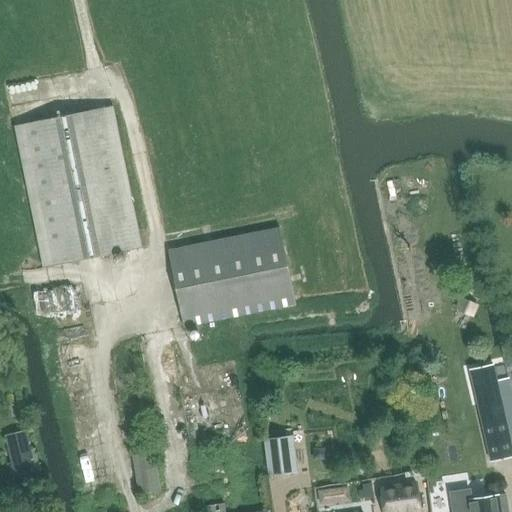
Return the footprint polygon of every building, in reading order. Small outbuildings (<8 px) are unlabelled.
[(15,126),(44,268),(142,248),(113,106),(15,126)] [(296,305),(280,228),(169,251),(184,328),(296,305)] [(480,305),(461,296),(455,309),(474,317),(480,305)] [(71,329),(51,333),(54,351),(74,347),(71,329)] [(497,381),(496,377),(472,383),(490,461),(511,455),(511,444),(511,443),(511,396),(508,379),(497,381)] [(223,380),(206,381),(207,391),(224,389),(223,380)] [(19,461),(6,464),(9,476),(37,469),(28,432),(13,436),(19,461)] [(289,435),(264,439),(268,476),(294,473),(289,435)] [(133,455),(139,494),(160,491),(154,451),(133,455)] [(447,511),(449,479),(432,478),(431,495),(428,495),(427,511),(447,511)] [(417,483),(381,488),(384,511),(420,507),(417,483)] [(336,497),(335,488),(318,490),(319,505),(332,504),(336,497)] [(471,489),(450,493),(453,511),(504,511),(509,511),(506,494),(473,499),(471,489)] [(205,511),(269,511),(269,507),(242,511),(225,511),(224,502),(205,505),(205,511)]
